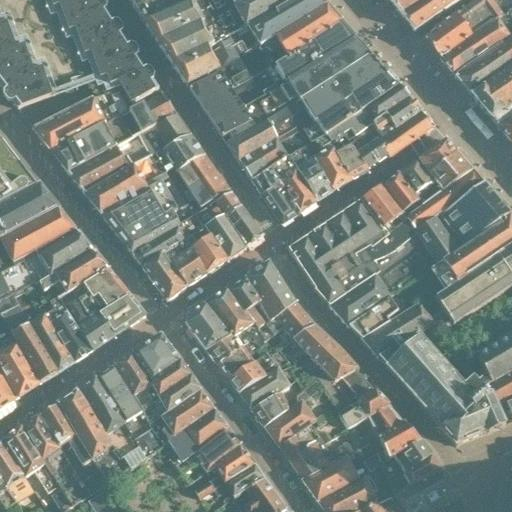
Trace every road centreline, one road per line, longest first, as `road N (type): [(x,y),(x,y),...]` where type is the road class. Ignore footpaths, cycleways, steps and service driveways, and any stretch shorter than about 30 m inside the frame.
road 1 (residential): [(114,0),(279,242),(287,274),(454,462),(486,480)]
road 2 (residential): [(300,511),(0,111)]
